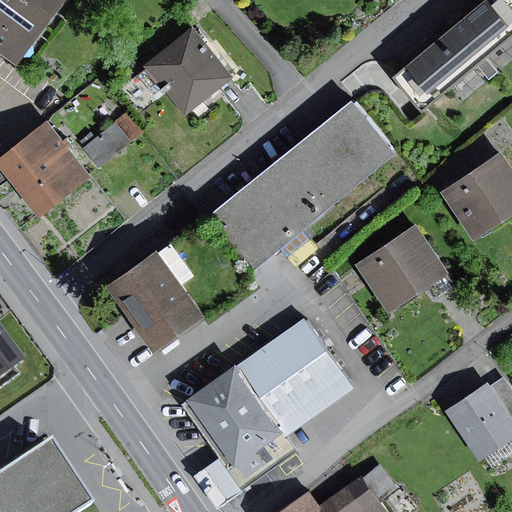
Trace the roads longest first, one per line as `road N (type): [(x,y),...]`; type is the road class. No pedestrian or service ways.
road 1 (residential): [(424,0),(46,313)]
road 2 (primary): [(187,511),(46,313)]
